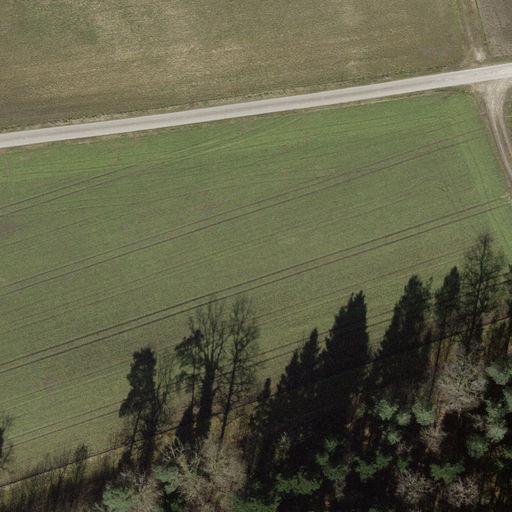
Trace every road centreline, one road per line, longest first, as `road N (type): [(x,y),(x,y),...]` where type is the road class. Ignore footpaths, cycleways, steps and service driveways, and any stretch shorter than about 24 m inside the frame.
road 1 (residential): [(0,141),(511,68)]
road 2 (track): [(469,0),(511,157)]
